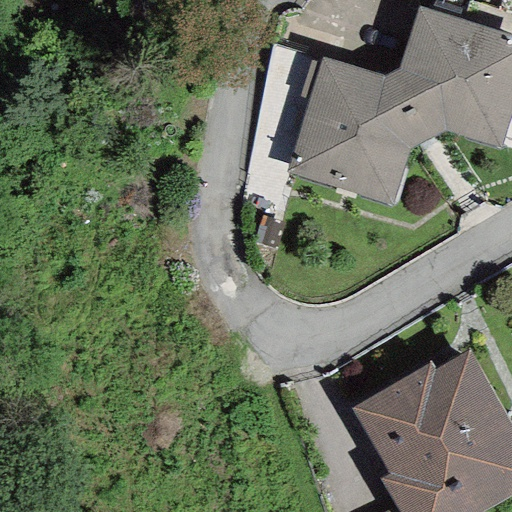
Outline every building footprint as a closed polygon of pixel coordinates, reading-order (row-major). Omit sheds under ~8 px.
[(166,21),(169,0),(126,0),(125,18),(166,21)] [(509,71),(511,60),(511,43),(423,16),(407,68),(379,79),(324,60),(294,161),(381,191),(395,141),(442,114),(491,129),(509,71)] [(294,161),(324,60),(271,41),(252,147),(294,161)] [(511,136),(511,72),(509,71),(491,129),(511,136)] [(456,511),(511,479),(511,447),(462,363),(431,381),(425,370),(362,406),(401,472),(390,478),(410,511),(456,511)]
